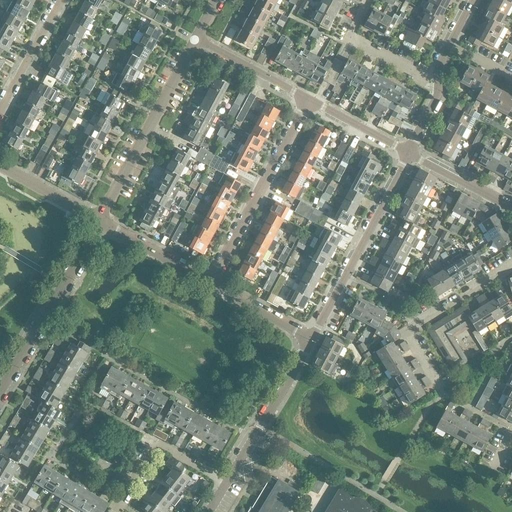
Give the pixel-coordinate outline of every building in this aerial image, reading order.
[(13,0),(12,1),(16,4),(29,11),(35,1),(33,0),(13,0)] [(85,0),(85,1),(98,8),(102,0),(85,0)] [(158,0),(158,1),(156,6),(160,8),(163,3),(174,9),(179,0),(158,0)] [(257,0),(254,6),(271,15),(277,4),(269,0),(257,0)] [(338,11),(343,2),(339,0),(321,0),(321,2),(338,11)] [(428,0),(428,1),(445,10),(450,0),(428,0)] [(492,0),(489,6),(506,15),(511,5),(501,0),(492,0)] [(79,11),(92,19),(98,8),(85,1),(79,11)] [(403,13),(406,9),(409,3),(405,1),(402,7),(399,11),(403,13)] [(423,11),(426,13),(426,12),(440,20),(440,19),(443,21),(445,16),(443,15),(445,10),(428,1),(423,11)] [(316,11),(333,20),(338,11),(321,2),(316,11)] [(29,11),(16,4),(11,14),(24,21),(29,11)] [(248,17),(264,26),(271,15),(254,6),(248,17)] [(506,15),(489,6),(483,17),(486,18),(487,18),(501,25),(501,24),(506,15)] [(150,17),(153,11),(148,8),(145,14),(150,17)] [(373,31),(383,14),(373,9),(364,26),(373,31)] [(5,24),(18,31),(24,21),(11,14),(6,11),(1,22),(5,24)] [(74,22),(86,29),(92,19),(79,11),(74,22)] [(153,11),(150,17),(165,25),(168,19),(153,11)] [(333,20),(316,11),(311,20),(328,29),(333,20)] [(421,22),(438,32),(443,21),(440,19),(440,20),(426,12),(426,13),(421,22)] [(279,20),(285,23),(288,18),(282,14),(279,20)] [(383,14),(373,31),(383,36),(392,19),(383,14)] [(119,20),(113,17),(110,22),(116,25),(119,20)] [(242,28),(259,37),(264,26),(248,17),(242,28)] [(481,28),(498,37),(504,26),(501,24),(501,25),(487,18),(486,18),(481,28)] [(150,24),(149,24),(144,34),(157,41),(162,30),(157,28),(159,25),(152,21),(150,24)] [(1,22),(0,22),(0,34),(12,42),(18,31),(5,24),(1,22)] [(68,32),(81,39),(86,29),(74,22),(68,32)] [(128,25),(122,22),(119,27),(125,30),(128,25)] [(421,22),(416,32),(415,32),(426,38),(426,39),(432,42),(438,32),(421,22)] [(420,49),(426,39),(426,38),(415,32),(416,32),(405,26),(403,31),(407,33),(403,40),(404,40),(403,43),(403,45),(412,50),(414,49),(416,46),(420,49)] [(259,37),(242,28),(236,40),(253,49),(259,37)] [(478,46),(480,44),(481,41),(493,47),(498,37),(481,28),(476,38),(471,35),(468,41),(478,46)] [(62,42),(75,49),(81,39),(68,32),(62,42)] [(108,41),(110,36),(104,33),(102,37),(108,41)] [(0,53),(1,54),(0,54),(3,50),(7,52),(12,42),(0,34),(0,53)] [(138,44),(151,51),(157,41),(144,34),(138,44)] [(281,36),(274,48),(280,51),(275,61),(286,67),(294,52),(288,49),(291,42),(281,36)] [(105,46),(108,41),(102,37),(99,42),(105,46)] [(267,42),(273,45),(276,40),(269,37),(267,42)] [(119,41),(113,38),(110,42),(117,46),(119,41)] [(57,53),(69,60),(75,49),(62,42),(57,53)] [(114,51),(117,46),(110,42),(108,47),(114,51)] [(273,45),(267,42),(261,53),(267,56),(273,45)] [(508,55),(511,47),(511,46),(506,43),(501,52),(508,55)] [(132,54),(145,61),(151,51),(138,44),(132,54)] [(294,52),(286,67),(298,73),(309,51),(304,49),(300,56),(294,52)] [(309,51),(298,73),(309,79),(316,64),(310,61),(314,54),(309,51)] [(69,60),(57,53),(51,63),(64,70),(69,60)] [(90,58),(96,61),(99,56),(93,53),(90,58)] [(127,65),(140,72),(145,61),(132,54),(127,65)] [(99,63),(105,66),(108,61),(102,58),(99,63)] [(340,61),(335,58),(332,64),(330,68),(335,70),(340,61)] [(335,70),(328,83),(334,86),(337,80),(342,83),(346,76),(352,79),(360,65),(348,59),(346,64),(341,73),(335,70)] [(316,64),(309,79),(321,85),(323,80),(328,83),(335,70),(330,68),(332,64),(327,61),(323,68),(316,64)] [(340,61),(335,70),(341,73),(346,64),(340,61)] [(62,83),(68,73),(68,72),(64,70),(51,63),(45,73),(62,83)] [(96,68),(95,71),(100,73),(101,70),(103,71),(105,66),(99,63),(96,68)] [(121,75),(134,82),(140,72),(127,65),(121,75)] [(360,65),(352,79),(359,83),(355,90),(354,89),(349,100),(354,103),(371,71),(360,65)] [(470,88),(479,70),(469,65),(462,77),(457,74),(451,84),(457,87),(460,82),(470,88)] [(470,88),(479,92),(480,93),(486,82),(486,83),(490,76),(479,70),(470,88)] [(371,71),(354,103),(359,106),(365,95),(368,88),(375,92),(382,77),(371,71)] [(111,84),(116,86),(128,93),(134,82),(121,75),(117,73),(111,84)] [(89,78),(88,77),(83,75),(80,79),(86,83),(87,82),(89,78)] [(210,88),(223,94),(229,84),(216,77),(210,88)] [(382,77),(375,92),(381,95),(378,102),(377,102),(371,112),(377,115),(394,83),(382,77)] [(80,79),(78,84),(84,87),(86,83),(80,79)] [(38,81),(33,91),(46,98),(50,101),(57,87),(46,80),(44,84),(38,81)] [(81,92),(87,95),(93,86),(87,82),(86,83),(84,87),(83,89),(81,92)] [(486,105),(496,88),(486,83),(486,82),(480,93),(479,92),(476,99),(486,105)] [(388,105),(395,109),(406,90),(394,83),(377,115),(382,118),(388,108),(387,107),(388,105)] [(205,98),(218,104),(223,94),(210,88),(205,98)] [(240,106),(248,91),(242,88),(234,103),(240,106)] [(486,105),(484,108),(494,114),(497,110),(506,93),(496,88),(486,105)] [(417,96),(406,90),(395,109),(393,111),(399,113),(403,107),(409,110),(417,96)] [(27,102),(40,109),(46,98),(33,91),(27,102)] [(105,105),(118,112),(124,102),(106,92),(102,99),(107,101),(105,105)] [(250,93),(242,107),(248,110),(256,96),(250,93)] [(511,96),(506,93),(497,110),(507,115),(511,105),(511,96)] [(199,108),(212,115),(218,104),(205,98),(199,108)] [(69,111),(73,103),(67,100),(62,108),(69,111)] [(471,109),(463,105),(453,100),(450,105),(455,108),(468,115),(471,109)] [(21,112),(34,119),(40,109),(27,102),(21,112)] [(261,115),(274,122),(280,111),(267,104),(261,115)] [(100,115),(113,122),(118,112),(105,105),(100,115)] [(238,115),(244,118),(248,110),(242,107),(238,115)] [(69,111),(62,108),(60,113),(66,116),(69,111)] [(71,113),(77,116),(80,112),(74,108),(71,113)] [(194,118),(210,127),(213,122),(209,120),(212,115),(199,108),(194,118)] [(449,118),(466,127),(472,117),(468,115),(455,108),(449,118)] [(16,122),(28,129),(34,119),(21,112),(16,122)] [(77,116),(71,113),(69,118),(75,121),(77,116)] [(94,125),(107,133),(113,122),(100,115),(94,125)] [(256,125),(268,132),(274,122),(261,115),(256,125)] [(391,116),(388,121),(398,127),(400,127),(402,122),(391,116)] [(189,128),(205,137),(210,127),(194,118),(189,128)] [(444,128),(461,137),(466,127),(449,118),(444,128)] [(10,133),(23,140),(28,129),(16,122),(10,133)] [(51,128),(57,132),(60,127),(54,124),(51,128)] [(89,136),(102,143),(107,133),(94,125),(89,136)] [(268,132),(256,125),(250,135),(263,142),(268,132)] [(315,130),(309,141),(322,147),(328,137),(327,136),(330,131),(320,126),(318,131),(315,130)] [(57,132),(51,128),(48,133),(55,136),(57,132)] [(205,137),(189,128),(183,138),(200,147),(205,137)] [(439,138),(456,147),(461,137),(444,128),(439,138)] [(60,133),(66,137),(69,132),(63,129),(60,133)] [(23,140),(10,133),(4,143),(12,147),(11,150),(16,153),(17,150),(23,140)] [(472,143),(476,146),(482,136),(478,133),(472,143)] [(263,142),(250,135),(245,145),(258,152),(263,142)] [(83,146),(96,153),(102,143),(89,136),(83,146)] [(456,147),(439,138),(433,149),(450,158),(456,147)] [(322,147),(309,141),(304,151),(316,158),(322,147)] [(334,156),(339,159),(347,145),(341,142),(334,156)] [(467,154),(471,156),(476,146),(472,143),(467,154)] [(40,149),(46,153),(49,148),(43,145),(40,149)] [(239,156),(252,162),(258,152),(245,145),(239,156)] [(480,165),(485,167),(494,150),(485,145),(471,171),(475,174),(480,165)] [(78,157),(91,164),(96,153),(83,146),(78,157)] [(198,153),(212,161),(215,155),(201,147),(198,153)] [(349,147),(344,157),(349,160),(355,150),(349,147)] [(46,153),(40,149),(33,162),(39,165),(46,153)] [(48,154),(54,157),(57,152),(51,149),(48,154)] [(172,160),(185,167),(185,166),(188,168),(192,161),(189,159),(190,156),(178,149),(172,160)] [(380,162),(373,159),(375,156),(364,150),(362,155),(367,158),(361,169),(374,175),(377,170),(379,171),(382,167),(379,165),(380,165),(379,164),(380,162)] [(489,181),(503,155),(494,150),(485,167),(490,170),(485,179),(489,181)] [(298,161),(311,168),(316,158),(304,151),(298,161)] [(212,161),(198,153),(195,158),(209,166),(212,161)] [(54,157),(48,154),(42,166),(47,170),(54,157)] [(215,155),(212,161),(226,169),(229,163),(215,155)] [(503,155),(489,181),(493,183),(498,174),(503,177),(511,160),(503,155)] [(252,162),(239,156),(234,165),(247,172),(252,162)] [(72,167),(85,174),(91,164),(78,157),(72,167)] [(511,159),(511,160),(503,177),(508,180),(503,189),(507,191),(511,181),(511,159)] [(166,170),(179,177),(185,167),(172,160),(166,170)] [(212,161),(209,166),(223,174),(226,169),(212,161)] [(311,168),(298,161),(293,171),(306,178),(311,168)] [(68,165),(66,169),(61,177),(71,183),(73,181),(79,185),(85,174),(72,167),(68,165)] [(356,179),(369,186),(374,175),(361,169),(356,179)] [(437,178),(420,169),(414,178),(432,187),(437,178)] [(179,177),(166,170),(161,180),(174,187),(174,186),(179,177)] [(287,181),(300,188),(306,178),(293,171),(287,181)] [(218,184),(223,187),(235,193),(241,183),(224,174),(218,184)] [(410,187),(427,196),(432,187),(414,178),(410,187)] [(350,189),(363,196),(369,186),(356,179),(350,189)] [(161,180),(155,190),(174,200),(179,189),(174,186),(174,187),(161,180)] [(300,188),(287,181),(282,191),(295,198),(300,188)] [(217,197),(230,204),(235,193),(223,187),(217,197)] [(405,196),(422,205),(427,196),(410,187),(405,196)] [(345,199),(358,206),(363,196),(350,189),(345,199)] [(155,190),(150,200),(166,208),(168,210),(174,200),(155,190)] [(470,198),(461,193),(452,210),(461,215),(470,198)] [(422,205),(405,196),(400,205),(417,214),(422,205)] [(212,207),(224,214),(230,204),(217,197),(212,207)] [(471,221),(473,217),(475,214),(480,203),(470,198),(461,215),(471,221)] [(321,208),(325,201),(320,199),(316,206),(321,208)] [(340,209),(352,216),(358,206),(345,199),(340,209)] [(145,210),(157,217),(158,217),(160,218),(166,208),(150,200),(145,210)] [(297,206),(311,214),(314,208),(300,201),(297,206)] [(271,212),(283,219),(289,209),(276,202),(271,212)] [(480,221),(482,217),(488,208),(480,203),(475,214),(473,217),(480,221)] [(421,216),(417,214),(400,205),(395,215),(404,220),(404,219),(412,224),(413,223),(416,225),(421,216)] [(308,219),(311,214),(297,206),(294,212),(308,219)] [(206,217),(219,224),(219,223),(221,224),(224,220),(222,219),(224,214),(212,207),(206,217)] [(314,208),(311,214),(326,222),(329,216),(314,208)] [(482,217),(480,221),(481,222),(493,215),(488,208),(482,217)] [(352,216),(340,209),(337,215),(332,213),(330,217),(347,226),(352,216)] [(157,217),(145,210),(139,220),(152,227),(157,217)] [(192,215),(186,212),(183,217),(190,221),(192,215)] [(283,219),(271,212),(265,222),(278,229),(283,219)] [(487,232),(503,221),(497,212),(493,215),(481,222),(487,232)] [(311,214),(308,219),(323,227),(326,222),(311,214)] [(219,224),(206,217),(201,227),(213,234),(219,224)] [(421,228),(416,225),(413,223),(412,224),(404,219),(404,220),(401,224),(392,220),(390,224),(416,238),(421,228)] [(163,235),(169,238),(176,224),(171,221),(163,235)] [(503,221),(487,232),(492,240),(508,230),(503,221)] [(260,233),(273,239),(278,229),(265,222),(260,233)] [(420,239),(416,238),(390,224),(388,228),(397,232),(394,237),(412,246),(415,248),(420,239)] [(179,225),(171,239),(177,243),(185,228),(179,225)] [(192,235),(195,237),(208,244),(213,234),(201,227),(197,225),(192,235)] [(323,227),(317,237),(323,240),(336,247),(341,237),(328,230),(323,227)] [(449,233),(450,233),(444,230),(442,234),(448,237),(451,238),(452,235),(449,233)] [(511,240),(511,235),(508,230),(492,240),(498,250),(511,240)] [(273,239),(260,233),(254,243),(267,250),(273,239)] [(208,244),(195,237),(190,247),(203,254),(208,244)] [(317,237),(312,247),(317,250),(330,257),(336,247),(323,240),(317,237)] [(381,242),(407,255),(412,246),(394,237),(392,242),(383,238),(381,242)] [(407,255),(381,242),(378,246),(387,251),(385,255),(402,264),(407,255)] [(249,253),(262,260),(267,250),(254,243),(249,253)] [(312,261),(325,268),(330,257),(317,250),(312,261)] [(481,269),(479,266),(476,260),(473,255),(471,252),(462,258),(472,275),(481,269)] [(243,263),(256,270),(262,260),(249,253),(243,263)] [(451,259),(453,264),(464,280),(472,275),(462,258),(459,254),(451,259)] [(371,260),(397,273),(402,264),(385,255),(382,260),(373,256),(371,260)] [(397,273),(371,260),(369,264),(378,268),(375,273),(392,282),(397,273)] [(307,271),(319,278),(325,268),(312,261),(307,271)] [(256,270),(243,263),(238,273),(251,280),(256,270)] [(453,264),(445,269),(455,285),(464,280),(453,264)] [(445,269),(436,274),(446,291),(455,285),(445,269)] [(319,278),(307,271),(301,281),(314,288),(319,278)] [(392,282),(375,273),(373,278),(363,274),(361,278),(387,292),(392,282)] [(276,277),(270,274),(263,289),(268,292),(276,277)] [(427,280),(429,284),(437,297),(446,291),(436,274),(428,279),(427,280)] [(296,291),(308,298),(314,288),(301,281),(297,278),(294,283),(299,285),(296,291)] [(284,282),(278,279),(271,293),(276,296),(284,282)] [(511,315),(511,308),(497,285),(493,288),(498,296),(493,299),(504,316),(506,319),(511,315)] [(286,299),(290,301),(297,305),(297,307),(301,309),(302,308),(303,308),(308,298),(296,291),(292,289),(286,299)] [(480,296),(495,321),(504,316),(493,299),(489,302),(484,294),(480,296)] [(476,310),(486,326),(495,321),(480,296),(476,299),(481,307),(476,310)] [(349,315),(359,320),(368,303),(359,298),(349,315)] [(377,307),(368,303),(359,320),(368,325),(377,307)] [(486,326),(476,310),(472,313),(466,304),(462,307),(471,322),(471,323),(476,330),(477,332),(486,326)] [(382,319),(383,319),(387,313),(377,307),(368,325),(376,329),(377,329),(382,319)] [(450,314),(459,330),(471,323),(471,322),(462,307),(450,314)] [(459,330),(450,314),(438,322),(448,337),(459,330)] [(383,319),(382,319),(377,329),(376,329),(374,333),(383,337),(394,325),(383,319)] [(436,345),(448,337),(438,322),(427,329),(436,345)] [(393,342),(401,337),(394,325),(383,337),(387,344),(376,351),(381,360),(406,345),(404,341),(395,346),(393,342)] [(348,331),(345,337),(352,341),(355,335),(348,331)] [(326,337),(321,346),(339,355),(343,347),(346,348),(349,343),(343,341),(341,345),(326,337)] [(453,337),(437,346),(444,358),(460,348),(453,337)] [(65,353),(82,364),(91,348),(80,342),(77,347),(71,343),(65,353)] [(409,349),(406,345),(381,360),(386,369),(403,359),(400,355),(409,349)] [(321,346),(317,355),(334,364),(339,355),(321,346)] [(460,348),(444,358),(449,364),(450,364),(454,370),(468,361),(460,348)] [(47,354),(52,358),(55,352),(50,349),(47,354)] [(60,362),(77,372),(82,364),(65,353),(60,362)] [(334,364),(317,355),(311,365),(329,374),(334,364)] [(386,369),(392,378),(417,362),(415,359),(406,364),(403,359),(386,369)] [(54,371),(71,382),(77,372),(60,362),(54,371)] [(420,366),(417,362),(392,378),(397,386),(414,376),(411,372),(420,366)] [(36,372),(41,376),(44,371),(39,367),(36,372)] [(106,398),(109,393),(121,372),(111,367),(100,387),(102,388),(99,394),(106,398)] [(49,380),(66,391),(71,382),(54,371),(49,380)] [(121,372),(109,393),(118,398),(120,394),(130,377),(121,372)] [(417,381),(414,376),(397,386),(403,395),(428,380),(426,376),(417,381)] [(130,400),(139,382),(130,377),(120,394),(130,400)] [(43,390),(60,400),(66,391),(49,380),(43,390)] [(422,389),(431,384),(428,380),(403,395),(409,405),(425,394),(422,389)] [(139,382),(130,400),(139,405),(148,387),(139,382)] [(506,396),(511,398),(511,387),(511,388),(506,385),(502,394),(506,396)] [(148,387),(139,405),(148,410),(158,393),(148,387)] [(60,400),(43,390),(38,398),(43,401),(55,408),(60,400)] [(239,395),(231,391),(228,397),(236,402),(239,395)] [(158,393),(148,410),(158,415),(155,419),(159,421),(164,412),(161,410),(168,398),(158,393)] [(502,405),(511,410),(511,398),(506,396),(502,405)] [(23,402),(28,405),(31,400),(26,397),(23,402)] [(37,411),(54,421),(60,411),(55,408),(43,401),(37,411)] [(436,427),(445,432),(454,415),(450,412),(454,403),(450,401),(445,410),(436,427)] [(164,412),(159,421),(163,423),(165,419),(174,424),(184,407),(174,402),(168,414),(164,412)] [(497,415),(511,422),(511,410),(502,405),(497,415)] [(184,407),(174,424),(184,429),(193,412),(184,407)] [(454,437),(468,411),(464,408),(460,418),(454,415),(445,432),(454,437)] [(32,420),(49,430),(54,421),(37,411),(32,420)] [(463,441),(472,424),(468,422),(473,413),(469,411),(468,411),(454,437),(463,441)] [(193,412),(184,429),(193,434),(202,417),(193,412)] [(12,420),(17,423),(20,418),(15,415),(12,420)] [(202,417),(193,434),(202,440),(212,422),(202,417)] [(472,424),(463,441),(472,446),(486,420),(482,418),(477,427),(472,424)] [(49,430),(32,420),(27,429),(44,439),(49,430)] [(490,423),(486,420),(472,446),(482,451),(491,434),(486,432),(490,423)] [(212,422),(202,440),(211,445),(221,427),(212,422)] [(157,436),(161,429),(156,426),(152,434),(157,436)] [(221,427),(211,445),(221,450),(231,433),(221,427)] [(21,438),(38,448),(44,439),(27,429),(21,438)] [(1,438),(6,442),(10,436),(4,433),(1,438)] [(175,445),(179,437),(176,435),(171,443),(175,445)] [(179,437),(175,445),(179,447),(183,439),(179,437)] [(16,447),(33,457),(38,448),(21,438),(16,447)] [(33,457),(16,447),(10,456),(27,466),(33,457)] [(198,447),(193,455),(197,458),(202,450),(198,447)] [(212,466),(217,458),(207,453),(203,461),(212,466)] [(0,457),(0,467),(13,475),(18,466),(2,455),(0,457)] [(182,471),(183,470),(184,470),(184,469),(184,468),(184,467),(184,466),(183,466),(181,464),(171,456),(165,464),(172,470),(168,474),(184,487),(190,478),(182,471)] [(44,465),(34,482),(43,487),(53,470),(44,465)] [(0,480),(7,484),(13,475),(0,467),(0,480)] [(53,470),(43,487),(52,493),(63,476),(53,470)] [(324,483),(328,476),(320,471),(316,479),(324,483)] [(154,477),(177,495),(184,487),(168,474),(164,479),(157,473),(154,477)] [(63,476),(52,493),(61,498),(72,481),(63,476)] [(247,511),(287,511),(300,492),(298,491),(300,487),(300,486),(301,485),(291,479),(290,481),(285,478),(282,481),(278,479),(277,480),(271,476),(252,507),(250,506),(249,508),(250,508),(247,511)] [(180,498),(177,495),(154,477),(151,481),(159,486),(155,491),(171,504),(174,506),(180,498)] [(68,508),(81,487),(72,481),(61,498),(59,502),(68,508)] [(81,487),(68,508),(75,511),(78,511),(80,509),(79,509),(90,492),(81,487)] [(377,511),(372,509),(371,506),(368,503),(366,501),(363,499),(361,498),(360,498),(357,497),(354,496),(352,496),(339,489),(324,511),(377,511)] [(141,494),(164,511),(171,504),(155,491),(151,496),(144,490),(141,494)] [(84,511),(90,511),(99,498),(90,492),(79,509),(80,509),(84,511)] [(30,496),(27,494),(22,502),(25,504),(30,496)] [(164,511),(141,494),(138,497),(146,503),(142,508),(146,511),(164,511)] [(103,511),(108,503),(99,498),(90,511),(103,511)]
